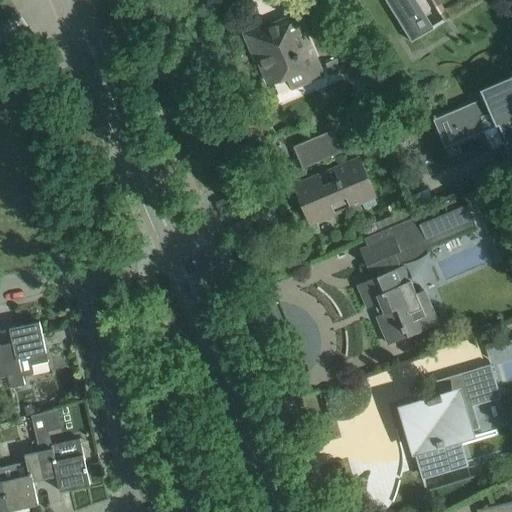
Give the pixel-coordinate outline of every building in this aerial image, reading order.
[(387,0),(402,24),(412,40),(411,41),(412,42),(431,30),(412,0),(387,0)] [(255,49),(270,83),(288,76),(292,88),(322,76),(296,15),(266,28),(265,27),(246,35),(253,50),(255,49)] [(323,64),(327,73),(344,66),(341,59),(343,58),(333,34),(317,41),(326,62),(323,64)] [(511,91),(510,87),(507,88),(506,84),(485,93),(486,97),(484,98),(485,100),(450,115),(451,119),(450,119),(460,141),(496,126),(499,124),(507,143),(504,144),(508,153),(510,151),(511,155),(511,91)] [(303,168),(339,152),(329,129),(293,145),(303,168)] [(306,213),(315,209),(330,202),(334,214),(376,197),(358,158),(294,185),(306,213)] [(83,202),(91,199),(86,189),(78,192),(83,202)] [(381,314),(377,316),(389,344),(439,323),(425,290),(416,294),(411,281),(414,280),(408,265),(432,255),(428,246),(474,227),(462,197),(369,236),(373,244),(360,250),(373,278),(358,284),(368,308),(377,304),(381,314)] [(9,328),(12,340),(12,342),(1,345),(11,387),(25,384),(23,376),(34,373),(30,355),(46,351),(40,322),(9,328)] [(0,344),(0,376),(7,374),(10,388),(11,387),(1,345),(0,344)] [(477,369),(484,392),(497,388),(491,364),(477,369)] [(480,428),(470,396),(470,395),(444,402),(442,395),(403,407),(406,415),(404,416),(420,471),(421,471),(422,474),(451,466),(443,439),(480,428)] [(31,405),(23,407),(26,415),(34,412),(31,405)] [(33,415),(39,436),(63,429),(57,408),(33,415)] [(50,436),(37,438),(39,451),(45,479),(56,476),(60,491),(90,484),(83,454),(80,439),(52,445),(50,436)] [(24,454),(26,461),(12,464),(15,477),(2,480),(9,511),(38,504),(33,481),(45,479),(39,451),(36,451),(33,438),(23,440),(26,454),(24,454)] [(2,480),(0,480),(0,511),(9,511),(2,480)] [(511,511),(511,501),(510,502),(491,506),(492,511),(511,511)]
